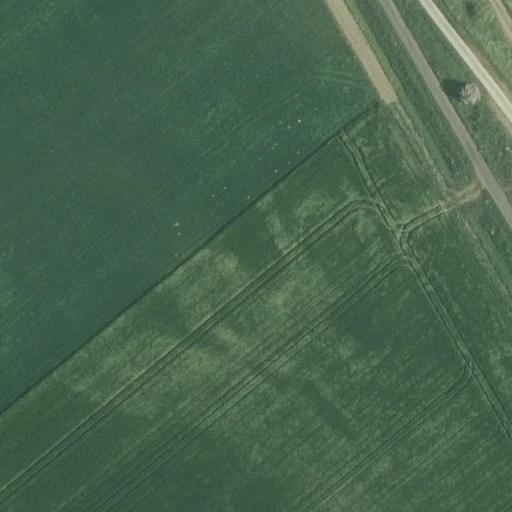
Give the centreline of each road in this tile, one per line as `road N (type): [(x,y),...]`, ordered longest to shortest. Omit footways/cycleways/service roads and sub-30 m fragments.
road 1 (track): [(385,0),(511,230)]
road 2 (unclassified): [(511,117),(427,0)]
